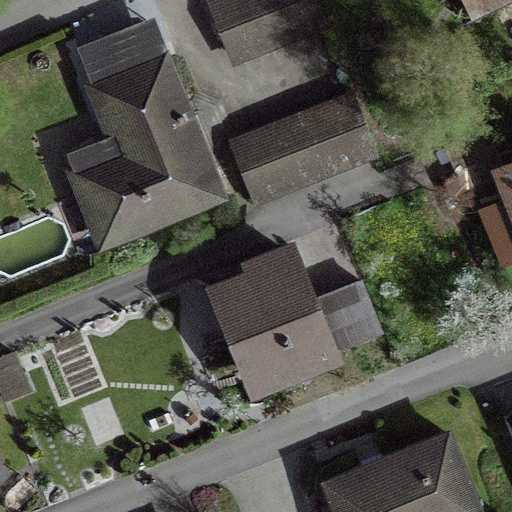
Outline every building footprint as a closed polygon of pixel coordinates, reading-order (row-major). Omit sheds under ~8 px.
[(307,0),(206,0),(228,55),(316,20),(307,0)] [(466,0),(471,8),(488,0),(466,0)] [(107,146),(63,163),(92,241),(215,196),(161,49),(82,78),(107,146)] [(241,193),(362,149),(340,88),(219,132),(241,193)] [(511,159),(494,166),(511,214),(511,159)] [(240,265),(207,279),(252,390),(341,355),(334,339),(371,325),(351,275),(312,291),(290,236),(237,257),(240,265)] [(475,511),(441,427),(318,477),(332,511),(475,511)]
